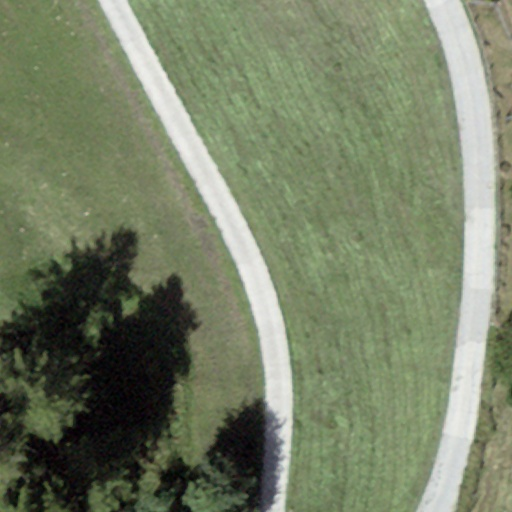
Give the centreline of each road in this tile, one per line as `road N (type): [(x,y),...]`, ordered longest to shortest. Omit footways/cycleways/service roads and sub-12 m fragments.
road 1 (track): [(272,511),(279,336),(212,186),(113,0)]
road 2 (track): [(444,0),(468,100),(477,208),(459,434),(433,511)]
